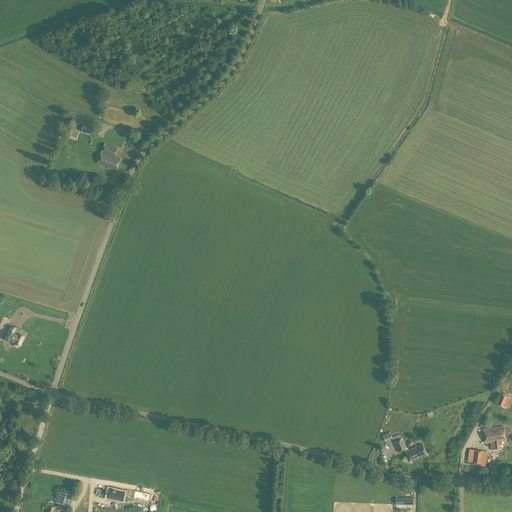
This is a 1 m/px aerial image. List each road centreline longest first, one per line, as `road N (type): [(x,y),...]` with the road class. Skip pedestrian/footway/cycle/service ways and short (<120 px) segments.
road 1 (tertiary): [(51,394),(131,175),(152,143),(235,63),(263,0)]
road 2 (unclassified): [(461,481),(382,473),(51,394)]
road 3 (tertiary): [(16,511),(51,394)]
